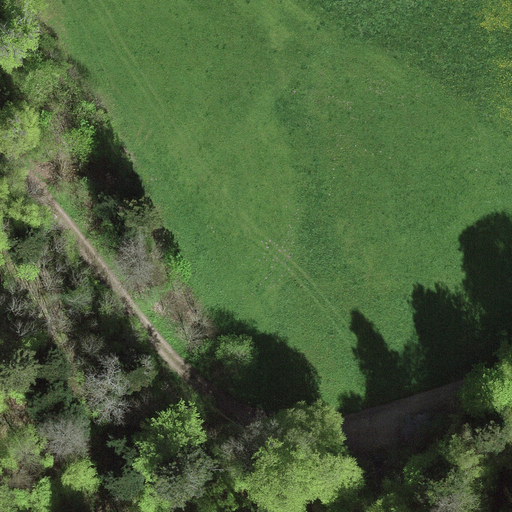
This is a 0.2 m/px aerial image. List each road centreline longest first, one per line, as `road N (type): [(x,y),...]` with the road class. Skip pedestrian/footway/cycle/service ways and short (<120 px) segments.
road 1 (track): [(511,367),(366,434),(272,430),(183,369),(0,151)]
road 2 (motorway): [(192,0),(511,511)]
